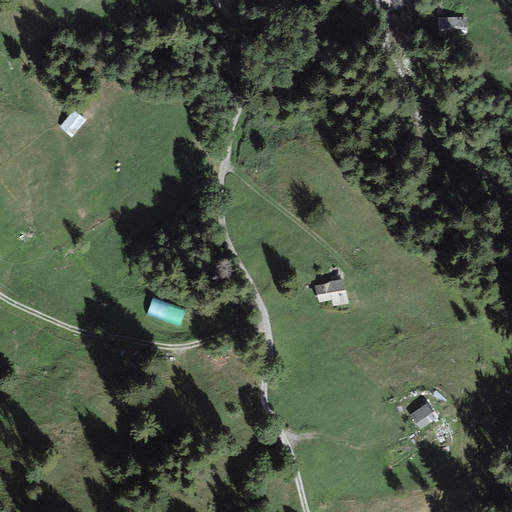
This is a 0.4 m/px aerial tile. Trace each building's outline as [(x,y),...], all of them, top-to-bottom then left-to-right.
[(465,17),(438,19),(440,38),(467,36),(465,17)] [(73,110),(58,128),(70,138),(85,121),(73,110)] [(343,280),(314,286),(317,303),(331,301),(333,307),(348,304),(343,280)] [(153,296),(148,311),(180,323),(186,309),(153,296)] [(428,403),(409,414),(418,429),(437,417),(428,403)]
